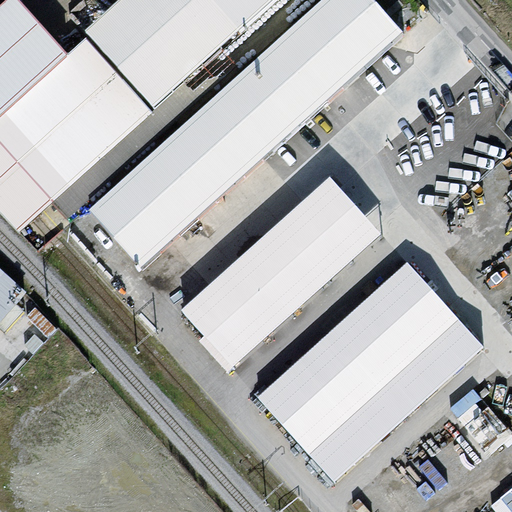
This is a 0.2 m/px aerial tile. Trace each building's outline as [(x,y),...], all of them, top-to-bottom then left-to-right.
[(68,53),(19,0),(5,0),(0,5),(0,213),(17,232),(154,108),(88,35),(68,53)] [(117,0),(84,30),(88,35),(154,108),(274,0),(117,0)] [(335,0),(94,211),(146,271),(410,40),(375,0),(335,0)] [(327,189),(177,321),(231,381),(380,248),(327,189)] [(0,325),(31,293),(0,263),(0,325)] [(490,348),(409,266),(267,403),(348,486),(490,348)] [(511,511),(511,483),(491,498),(500,511),(511,511)]
